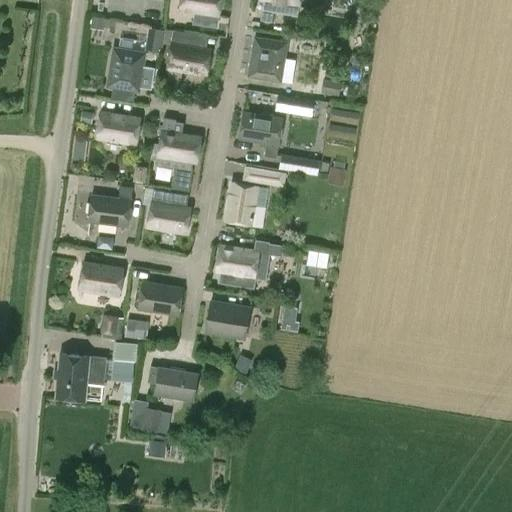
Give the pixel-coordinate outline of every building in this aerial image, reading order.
[(181,0),(180,9),(219,16),(221,0),(181,0)] [(93,16),(91,26),(103,28),(104,18),(93,16)] [(149,27),(145,50),(161,53),(165,30),(149,27)] [(287,42),(255,37),(249,75),(281,80),(287,42)] [(172,42),(167,68),(207,75),(211,49),(172,42)] [(108,86),(139,91),(145,53),(114,48),(108,86)] [(321,91),(338,94),(340,82),(323,79),(321,91)] [(92,113),(82,111),(80,122),(90,124),(92,113)] [(137,144),(141,118),(101,111),(97,138),(137,144)] [(244,112),(239,138),(266,143),(264,155),(277,157),(283,118),(244,112)] [(164,117),(162,130),(158,156),(197,162),(202,136),(174,132),(176,119),(164,117)] [(318,171),(319,157),(280,154),(279,168),(318,171)] [(321,161),(319,171),(327,172),(329,163),(321,161)] [(287,172),(245,165),(242,181),(284,188),(287,172)] [(134,180),(145,182),(147,167),(136,166),(134,180)] [(345,170),(343,169),(333,167),(330,167),(327,181),(342,184),(345,170)] [(95,180),(95,191),(118,193),(119,182),(95,180)] [(252,225),(258,186),(232,181),(225,221),(252,225)] [(133,187),(120,185),(119,198),(92,194),(88,221),(128,226),(133,187)] [(154,188),(152,201),(147,227),(187,233),(191,207),(187,206),(189,193),(154,188)] [(269,241),(256,239),(254,250),(220,244),(216,271),(255,277),(260,251),(267,252),(269,241)] [(125,266),(83,259),(78,290),(120,297),(125,266)] [(184,286),(142,279),(137,309),(179,315),(184,286)] [(285,290),(277,289),(276,293),(273,293),(272,300),(283,302),(285,290)] [(250,308),(211,302),(206,331),(246,338),(250,308)] [(116,333),(117,332),(121,333),(124,317),(119,316),(119,315),(103,313),(100,331),(116,333)] [(282,318),(280,329),(293,331),(295,320),(282,318)] [(125,337),(146,339),(149,321),(127,319),(125,337)] [(207,342),(199,341),(199,348),(206,349),(207,342)] [(113,356),(113,358),(111,378),(123,380),(122,390),(128,391),(129,380),(131,380),(133,361),(135,361),(136,345),(110,342),(109,355),(113,356)] [(103,383),(106,358),(60,353),(56,396),(85,399),(87,381),(103,383)] [(239,358),(234,368),(246,374),(251,363),(239,358)] [(194,400),(198,374),(151,366),(148,381),(156,383),(154,394),(194,400)] [(167,432),(171,412),(161,410),(161,409),(145,406),(142,429),(157,431),(157,430),(167,432)] [(165,441),(149,440),(147,454),(164,455),(165,441)] [(182,459),(183,447),(171,445),(170,458),(182,459)]
